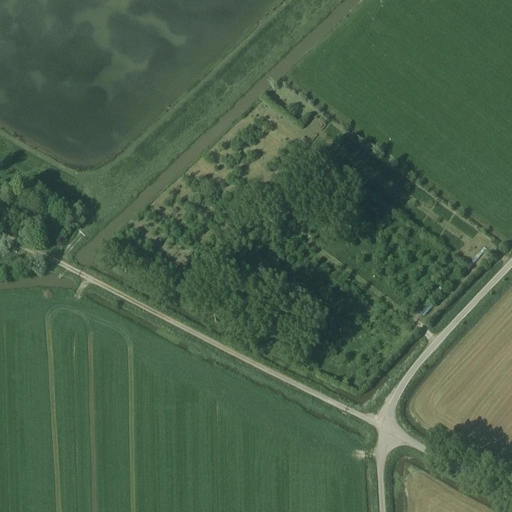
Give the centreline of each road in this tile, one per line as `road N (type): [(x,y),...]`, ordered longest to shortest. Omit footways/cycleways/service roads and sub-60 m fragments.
road 1 (unclassified): [(387,428),(74,273)]
road 2 (track): [(313,129),(510,263)]
road 3 (unclassified): [(387,428),(399,387),(511,262)]
road 4 (track): [(300,236),(435,341)]
road 5 (unclassified): [(511,495),(387,428)]
